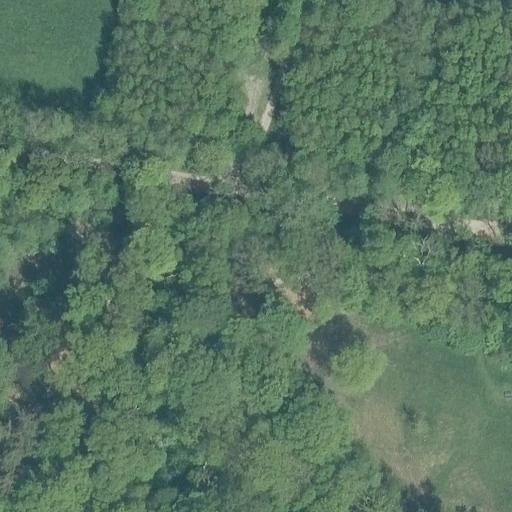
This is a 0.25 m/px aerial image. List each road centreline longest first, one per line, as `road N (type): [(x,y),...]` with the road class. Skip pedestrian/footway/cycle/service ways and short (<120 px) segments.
road 1 (track): [(247,193),(511,233)]
road 2 (track): [(0,149),(247,193)]
road 3 (unknown): [(247,193),(302,0)]
